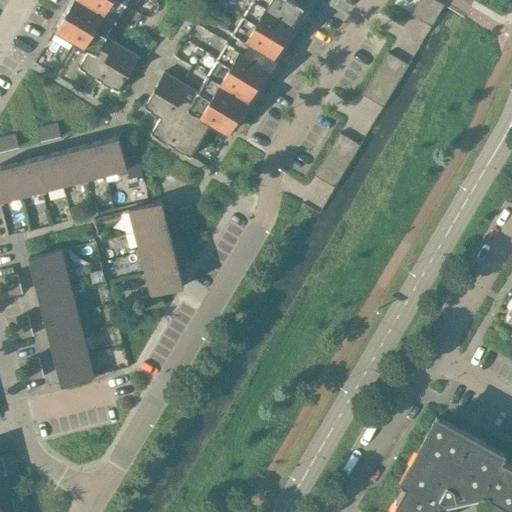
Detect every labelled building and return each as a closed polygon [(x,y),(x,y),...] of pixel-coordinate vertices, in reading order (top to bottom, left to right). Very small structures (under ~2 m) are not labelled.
[(106,35),(127,0),(72,0),(55,30),(88,49),(78,66),(118,90),(139,55),(106,35)] [(251,0),(232,32),(273,57),(304,5),(294,0),(251,0)] [(418,0),(411,13),(421,20),(432,0),(418,0)] [(432,0),(421,20),(432,26),(445,4),(437,0),(432,0)] [(160,115),(150,131),(191,156),(211,123),(227,133),(268,65),(227,41),(198,90),(164,70),(144,105),(160,115)] [(375,72),(386,79),(399,57),(388,51),(375,72)] [(399,57),(386,79),(396,85),(409,63),(399,57)] [(363,94),(373,100),(386,79),(375,72),(363,94)] [(373,100),(383,106),(396,85),(386,79),(373,100)] [(48,125),(51,138),(61,135),(57,123),(48,125)] [(38,128),(41,140),(41,141),(51,138),(48,125),(38,128)] [(327,152),(338,159),(350,137),(340,131),(327,152)] [(6,136),(9,149),(19,146),(16,133),(6,136)] [(0,137),(0,151),(9,149),(6,136),(0,137)] [(96,141),(105,174),(126,168),(124,158),(118,136),(96,141)] [(338,159),(348,165),(361,144),(350,137),(338,159)] [(76,146),(85,183),(88,182),(87,178),(105,174),(96,141),(76,146)] [(55,152),(63,185),(80,180),(82,184),(85,183),(76,146),(55,152)] [(34,157),(43,194),(47,193),(46,189),(63,185),(55,152),(34,157)] [(314,174),(325,180),(338,159),(327,152),(314,174)] [(124,158),(126,168),(139,165),(137,155),(124,158)] [(13,163),(21,195),(39,191),(40,195),(43,194),(34,157),(13,163)] [(325,180),(335,186),(348,165),(338,159),(325,180)] [(0,202),(1,205),(4,204),(3,200),(21,195),(13,163),(0,165),(0,202)] [(139,165),(126,168),(129,178),(142,175),(139,165)] [(130,213),(134,231),(167,222),(161,200),(129,209),(125,210),(125,214),(130,213)] [(178,209),(181,219),(194,215),(191,205),(178,209)] [(181,219),(184,228),(196,225),(194,215),(181,219)] [(135,249),(136,253),(172,243),(167,222),(134,231),(139,248),(135,249)] [(141,255),(145,272),(178,264),(172,243),(136,253),(137,256),(141,255)] [(28,257),(34,279),(67,270),(62,252),(66,251),(65,248),(61,249),(61,248),(28,257)] [(145,272),(151,294),(161,292),(184,286),(178,264),(145,272)] [(34,279),(39,300),(76,290),(75,287),(71,288),(67,270),(34,279)] [(5,275),(7,285),(20,282),(18,272),(5,275)] [(7,285),(10,295),(22,292),(20,282),(7,285)] [(39,300),(45,321),(77,312),(73,295),(77,294),(76,290),(39,300)] [(151,294),(154,307),(164,304),(161,292),(151,294)] [(141,296),(144,309),(154,307),(151,294),(141,296)] [(45,321),(50,341),(87,332),(86,328),(82,330),(77,312),(45,321)] [(15,318),(18,327),(31,324),(28,314),(15,318)] [(18,327),(20,337),(33,334),(31,324),(18,327)] [(50,341),(55,362),(88,354),(84,337),(88,335),(87,332),(50,341)] [(55,362),(61,384),(94,376),(94,375),(98,374),(97,371),(93,372),(88,354),(55,362)] [(26,359),(29,369),(41,366),(39,356),(26,359)] [(29,369),(31,379),(44,376),(41,366),(29,369)] [(389,511),(432,511),(437,505),(487,494),(511,507),(511,463),(502,458),(504,453),(441,419),(436,417),(433,422),(433,421),(400,481),(405,484),(389,511)] [(1,455),(4,465),(16,461),(14,452),(1,455)] [(4,465),(6,475),(19,471),(16,461),(4,465)] [(12,497),(15,507),(27,503),(25,494),(12,497)] [(15,507),(15,511),(29,511),(27,503),(15,507)]
